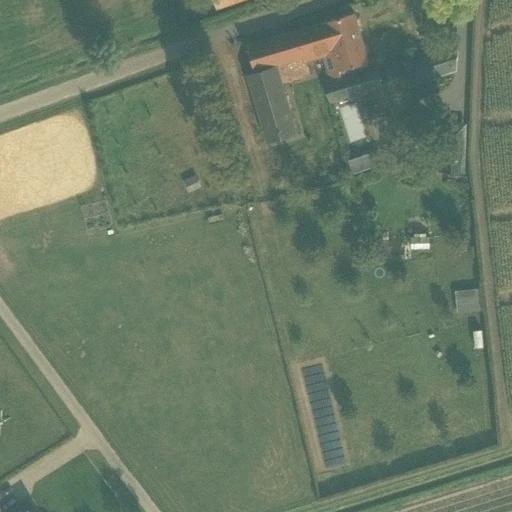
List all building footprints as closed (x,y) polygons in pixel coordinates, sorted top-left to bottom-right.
[(325,26),(296,35),(304,63),(305,63),(323,58),(328,74),(365,63),(369,62),(354,13),(324,22),(325,26)] [(309,75),(305,63),(304,63),(296,35),(295,31),(247,45),(255,72),(277,65),(282,83),(309,75)] [(330,80),(324,82),(330,103),(362,94),(365,103),(385,97),(382,87),(390,84),(393,92),(452,73),(444,48),(385,67),(387,74),(378,77),(375,66),(367,68),(365,63),(328,74),(330,80)] [(297,134),(282,83),(277,65),(255,72),(248,74),(268,143),(297,134)] [(465,173),(467,123),(440,122),(438,172),(465,173)] [(295,179),(307,176),(302,156),(290,159),(295,179)] [(350,162),(353,172),(361,170),(357,159),(350,162)] [(195,174),(183,181),(189,193),(201,187),(195,174)] [(459,310),(482,309),(481,288),(458,289),(459,310)] [(35,511),(29,503),(16,511),(35,511)]
